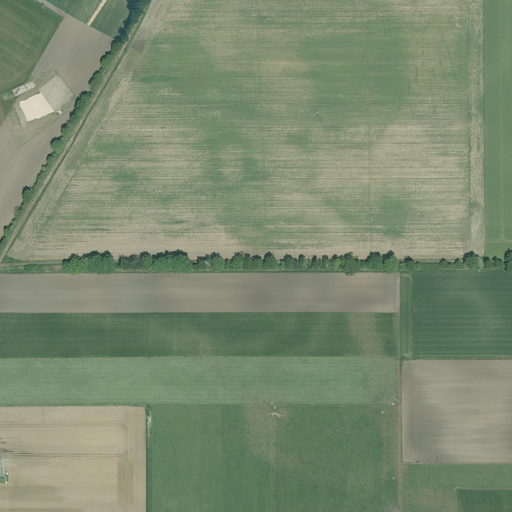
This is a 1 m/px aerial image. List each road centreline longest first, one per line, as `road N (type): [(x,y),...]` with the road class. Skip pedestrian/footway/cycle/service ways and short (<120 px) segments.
road 1 (track): [(511,265),(0,266)]
road 2 (track): [(0,251),(140,0)]
